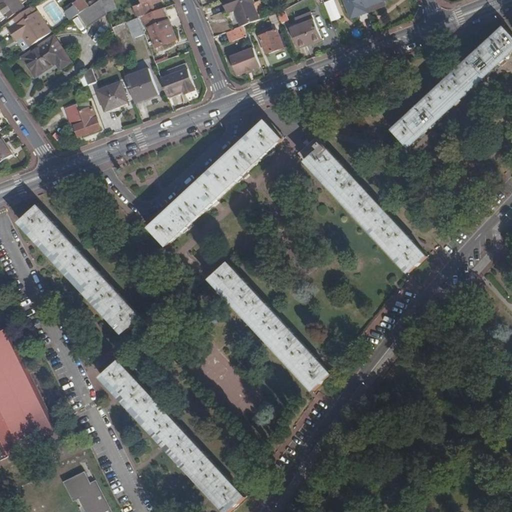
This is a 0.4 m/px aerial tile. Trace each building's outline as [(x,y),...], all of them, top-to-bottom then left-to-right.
[(0,6),(5,15),(8,19),(23,10),(26,8),(25,6),(33,0),(3,0),(0,2),(0,6)] [(84,0),(73,7),(78,16),(80,14),(89,8),(84,0)] [(80,14),(88,26),(108,13),(102,0),(101,0),(91,7),(89,8),(80,14)] [(113,0),(102,0),(107,11),(117,8),(113,0)] [(141,0),(142,3),(134,6),(139,18),(142,17),(146,16),(155,12),(152,5),(162,2),(161,0),(141,0)] [(238,14),(236,15),(241,27),(243,26),(245,25),(259,20),(252,5),(254,4),(252,0),(222,0),(227,14),(236,10),(238,14)] [(342,0),(350,19),(361,15),(359,10),(364,8),(383,1),(382,0),(342,0)] [(33,7),(8,23),(12,30),(11,31),(17,40),(23,36),(31,47),(51,34),(33,7)] [(158,49),(178,41),(169,20),(165,8),(155,12),(146,16),(142,17),(147,29),(150,28),(158,49)] [(297,22),(298,26),(290,29),(298,48),(322,39),(311,12),(296,19),(297,22)] [(130,22),(136,39),(145,35),(139,19),(130,22)] [(94,25),(86,39),(98,46),(106,32),(94,25)] [(230,42),(246,36),(243,26),(241,27),(226,33),(230,42)] [(440,88),(435,93),(415,111),(410,116),(394,130),(410,148),(511,53),(511,36),(505,28),(490,42),(484,47),(465,65),(459,70),(440,88)] [(267,55),(284,48),(277,29),(260,36),(267,55)] [(23,36),(17,40),(25,51),(31,47),(23,36)] [(54,39),(25,58),(37,75),(57,62),(61,68),(70,62),(54,39)] [(255,49),(231,58),(239,77),(262,67),(255,49)] [(91,69),(84,73),(89,85),(89,86),(97,84),(91,69)] [(150,69),(126,78),(136,103),(159,94),(150,69)] [(188,69),(162,79),(169,97),(184,91),(185,93),(196,89),(188,69)] [(78,77),(83,87),(89,85),(84,73),(78,77)] [(129,102),(122,84),(100,92),(107,110),(129,102)] [(342,101),(358,95),(354,86),(338,92),(342,101)] [(81,111),(85,121),(75,125),(80,135),(102,127),(96,112),(95,113),(92,106),(81,111)] [(70,115),(74,125),(75,125),(85,121),(81,111),(70,115)] [(267,121),(149,230),(150,231),(165,248),(183,232),(192,223),(208,209),(217,201),(238,181),(246,174),(262,159),(272,150),(283,140),(284,139),(267,121)] [(0,163),(12,156),(0,138),(0,163)] [(301,155),(411,274),(421,264),(428,258),(414,243),(409,237),(391,218),(386,213),(368,192),(363,187),(345,167),(340,162),(318,139),(301,155)] [(274,153),(272,150),(262,159),(263,160),(268,156),(269,157),(274,153)] [(248,176),(246,174),(238,181),(239,182),(242,179),(243,180),(248,176)] [(219,203),(217,201),(208,209),(209,210),(213,206),(214,207),(219,203)] [(126,334),(144,318),(129,303),(125,298),(106,278),(102,273),(83,253),(78,248),(60,228),(55,223),(40,207),(23,223),(126,334)] [(194,226),(192,223),(183,232),(184,233),(188,229),(189,230),(194,226)] [(212,280),(316,391),(330,378),(334,374),(319,359),(314,353),(296,334),(291,329),(272,309),(268,304),(249,284),(245,279),(230,264),(212,280)] [(0,335),(0,462),(9,457),(8,454),(53,432),(5,333),(0,335)] [(105,378),(231,511),(244,501),(249,496),(234,480),(229,475),(210,455),(205,450),(187,431),(182,426),(164,406),(159,401),(142,383),(136,377),(123,362),(105,378)] [(85,473),(64,483),(74,503),(81,500),(86,511),(111,511),(96,481),(91,484),(85,473)]
